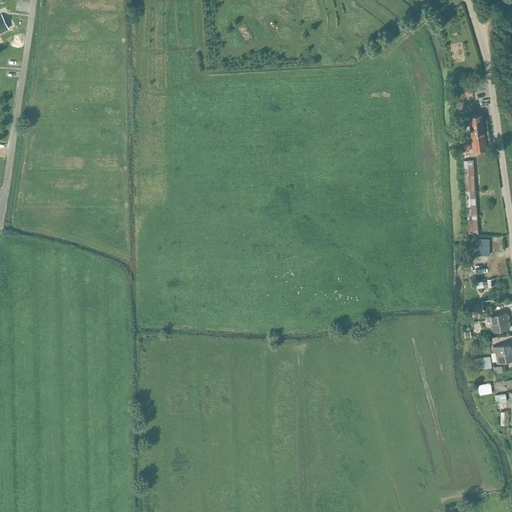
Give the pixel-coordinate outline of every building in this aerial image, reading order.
[(468,117),(464,118),(465,125),(469,125),(471,137),(473,151),(473,152),(482,150),(486,150),(484,135),(481,115),(468,116),(468,117)] [(466,138),(459,139),(461,152),(468,151),(466,138)] [(468,233),(478,233),(473,160),(468,160),(463,161),(468,233)] [(490,300),(481,301),(482,310),(491,309),(490,300)] [(509,329),(506,313),(486,317),(487,321),(489,321),(491,332),(509,329)] [(511,359),(511,345),(511,343),(492,347),(493,352),(495,351),(497,363),(511,359)] [(474,369),(491,368),(490,357),(473,359),(474,369)] [(504,365),(493,367),(494,373),(505,371),(504,365)] [(479,395),(491,393),(489,383),(477,385),(479,395)] [(495,404),(506,402),(505,394),(494,396),(495,404)]
